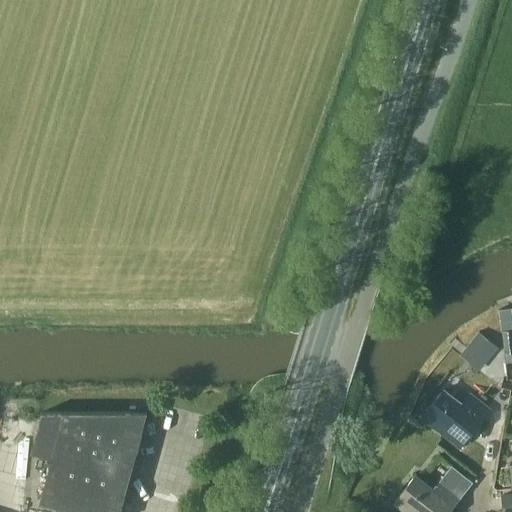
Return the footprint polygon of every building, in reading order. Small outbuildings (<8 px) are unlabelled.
[(480,330),(462,352),(481,367),(499,345),(480,330)] [(461,404),(443,389),(421,417),(459,447),(488,409),(469,394),(461,404)] [(31,452),(52,457),(40,503),(73,511),(120,511),(147,412),(64,414),(41,414),(31,452)] [(446,511),(470,482),(451,467),(435,487),(416,473),(393,502),(405,511),(446,511)] [(511,511),(511,493),(500,494),(501,511),(511,511)]
